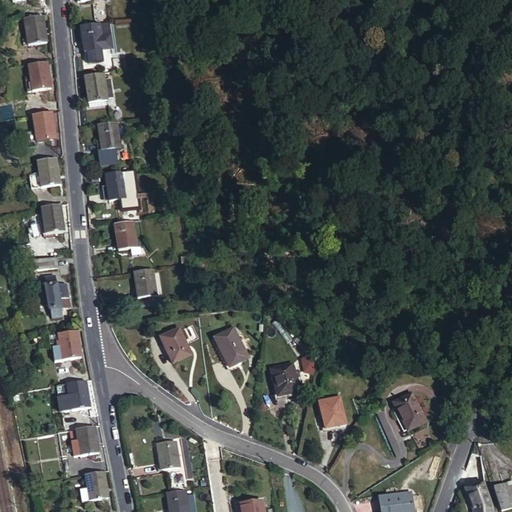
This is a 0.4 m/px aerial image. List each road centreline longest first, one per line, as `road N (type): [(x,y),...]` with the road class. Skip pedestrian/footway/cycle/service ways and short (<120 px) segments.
road 1 (residential): [(96,364),(56,0)]
road 2 (residential): [(343,511),(316,478),(209,431),(123,371),(96,364)]
road 3 (residential): [(441,511),(474,418),(511,229)]
road 4 (residential): [(125,511),(96,364)]
